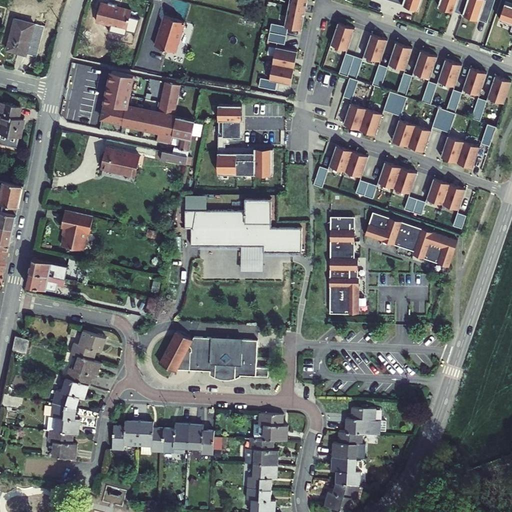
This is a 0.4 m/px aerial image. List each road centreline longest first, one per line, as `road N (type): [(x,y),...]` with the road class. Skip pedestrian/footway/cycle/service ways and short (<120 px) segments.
road 1 (tertiary): [(378,511),(410,481),(427,446),(511,194)]
road 2 (residential): [(318,5),(297,122),(511,194)]
road 3 (residential): [(134,378),(160,396),(309,407),(316,421),(303,511)]
road 4 (residential): [(11,298),(55,91)]
road 5 (residential): [(511,68),(318,5)]
road 6 (residential): [(11,298),(121,322),(131,335),(134,378)]
road 7 (track): [(511,456),(398,495)]
